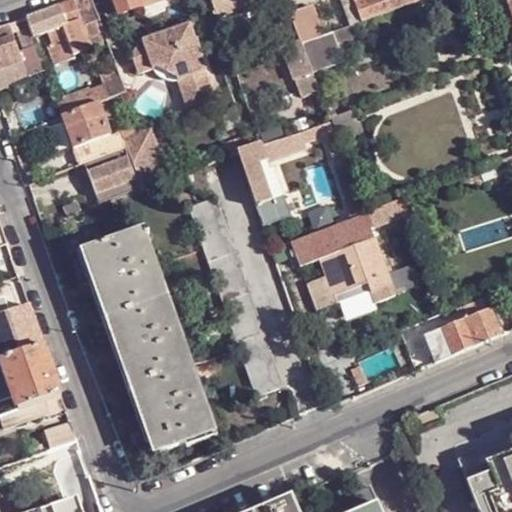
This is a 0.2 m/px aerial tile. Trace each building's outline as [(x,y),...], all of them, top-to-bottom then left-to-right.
[(94,0),(75,0),(74,1),(86,35),(92,49),(110,43),(94,0)] [(113,0),(120,16),(140,8),(137,0),(113,0)] [(212,0),(213,1),(218,14),(256,2),(255,0),(212,0)] [(342,0),(351,24),(355,23),(362,20),(354,0),(342,0)] [(354,0),(362,20),(412,0),(354,0)] [(70,25),(74,39),(86,35),(74,1),(28,18),(35,37),(70,25)] [(299,40),(301,44),(324,35),(312,4),(289,13),(299,40)] [(301,44),(299,40),(289,13),(271,20),(281,47),(282,47),(294,77),(295,77),(302,95),(317,89),(312,73),(310,69),(305,53),(301,44)] [(38,44),(35,37),(28,18),(15,23),(24,50),(38,44)] [(10,24),(0,28),(0,88),(47,70),(47,69),(40,51),(38,44),(24,50),(15,23),(10,24)] [(301,44),(305,53),(310,69),(320,65),(316,52),(341,43),(339,41),(360,34),(355,23),(351,24),(324,35),(301,44)] [(190,24),(140,41),(132,57),(137,74),(156,67),(177,78),(188,109),(216,100),(190,24)] [(80,53),(92,49),(86,35),(74,39),(80,53)] [(119,67),(100,74),(110,99),(129,92),(119,67)] [(98,103),(110,99),(100,74),(100,71),(92,74),(94,78),(86,81),(89,90),(58,101),(64,117),(98,103)] [(111,136),(98,103),(64,117),(63,117),(75,150),(111,136)] [(329,119),(329,121),(333,132),(360,122),(355,108),(329,119)] [(319,125),(324,139),(334,168),(345,164),(333,132),(329,121),(319,125)] [(319,125),(283,139),(288,153),(324,139),(319,125)] [(127,146),(142,188),(170,177),(152,129),(124,139),(127,146)] [(114,151),(127,146),(124,139),(124,137),(110,142),(114,151)] [(250,147),(239,152),(256,205),(271,199),(260,163),(254,146),(253,144),(249,146),(250,147)] [(254,146),(260,163),(268,160),(261,144),(254,146)] [(114,151),(84,163),(98,205),(142,188),(127,146),(114,151)] [(496,175),(491,163),(478,167),(482,181),(496,175)] [(350,217),(358,214),(362,213),(348,174),(336,178),(350,217)] [(364,230),(409,212),(405,197),(362,213),(358,214),(364,230)] [(216,198),(188,207),(255,397),(283,386),(216,198)] [(283,199),(258,208),(264,227),(290,218),(283,199)] [(144,230),(84,251),(94,280),(98,291),(118,345),(122,357),(156,453),(187,441),(186,440),(214,431),(144,230)] [(319,258),(326,276),(333,294),(367,281),(371,291),(391,283),(372,236),(319,258)] [(318,310),(337,303),(333,294),(326,276),(307,283),(318,310)] [(333,294),(337,303),(362,293),(366,303),(394,292),(391,283),(371,291),(367,281),(333,294)] [(0,360),(17,355),(44,346),(30,305),(10,312),(5,296),(0,297),(0,360)] [(429,365),(499,335),(498,331),(488,308),(437,329),(428,333),(437,352),(426,356),(427,361),(429,365)] [(44,346),(17,355),(0,360),(0,402),(1,404),(15,399),(18,408),(42,400),(61,393),(44,346)] [(46,413),(42,400),(18,408),(0,413),(0,420),(3,428),(46,413)] [(437,410),(417,419),(421,432),(441,422),(437,410)] [(75,433),(72,423),(49,431),(56,449),(78,441),(75,433)] [(511,511),(511,441),(510,442),(511,447),(511,454),(485,465),(490,475),(467,485),(477,511),(488,511),(494,510),(494,511),(511,511)] [(463,474),(467,485),(490,475),(485,465),(463,474)] [(381,511),(371,486),(355,493),(362,510),(357,511),(381,511)] [(297,511),(291,497),(264,507),(262,503),(248,508),(250,511),(297,511)] [(78,511),(75,503),(45,511),(78,511)]
